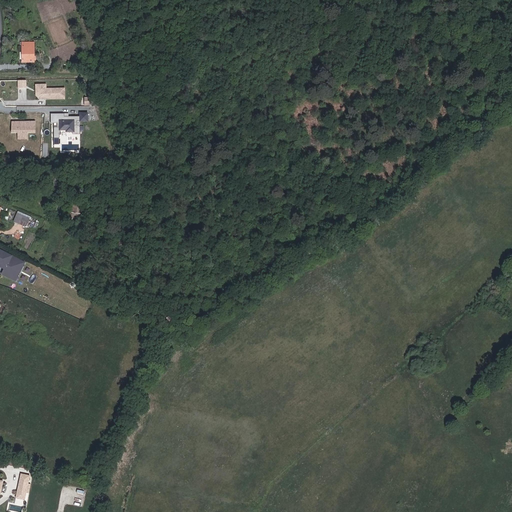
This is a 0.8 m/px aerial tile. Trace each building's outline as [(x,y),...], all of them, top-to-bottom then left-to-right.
[(34,62),(34,43),(23,42),(23,62),(34,62)] [(42,94),(39,92),(39,82),(35,83),(36,94),(40,98),(45,97),(45,94),(42,94)] [(65,92),(65,86),(46,87),(46,82),(39,82),(39,92),(42,94),(45,94),(45,97),(61,97),(61,92),(65,92)] [(69,113),(51,113),(51,148),(60,148),(60,130),(65,130),(65,132),(72,132),(72,135),(80,135),(80,121),(88,121),(88,113),(80,113),(80,116),(69,116),(69,113)] [(35,132),(35,121),(12,121),(12,132),(17,132),(17,138),(28,138),(28,132),(35,132)] [(80,219),(82,204),(73,203),(72,213),(71,217),(71,218),(80,219)] [(18,223),(22,215),(17,213),(14,221),(18,223)] [(25,226),(29,218),(22,215),(18,223),(25,226)] [(21,261),(0,250),(0,263),(5,266),(2,273),(12,278),(21,261)] [(15,280),(24,262),(21,261),(12,278),(15,280)] [(30,476),(20,474),(15,498),(25,500),(30,476)]
